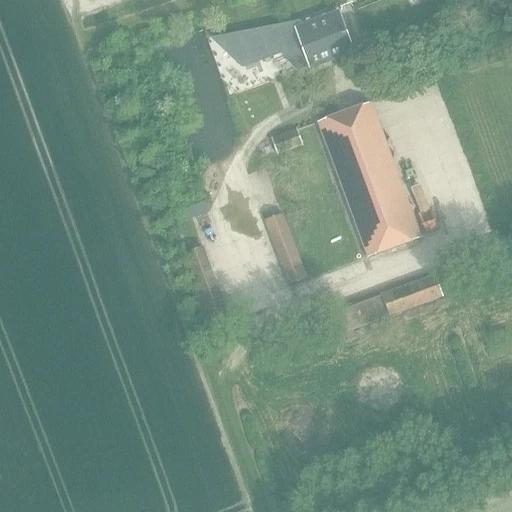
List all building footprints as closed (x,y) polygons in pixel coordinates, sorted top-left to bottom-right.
[(417,0),(421,11),(450,0),(417,0)] [(353,53),(338,14),(297,29),(311,69),(353,53)] [(242,66),(274,54),(268,37),(236,50),(242,66)] [(422,236),(371,102),(318,123),(369,257),(422,236)] [(302,147),(296,131),(272,140),(277,156),(302,147)] [(280,215),(263,221),(287,287),(305,281),(280,215)] [(227,304),(246,297),(223,234),(205,241),(227,304)] [(345,334),(441,299),(434,279),(337,314),(345,334)]
